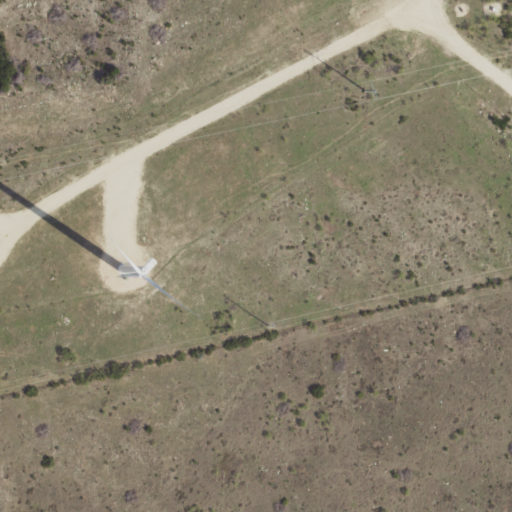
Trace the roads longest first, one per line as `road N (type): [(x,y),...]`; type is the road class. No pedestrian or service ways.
road 1 (residential): [(0,211),(83,242),(148,202),(340,0)]
road 2 (track): [(0,367),(83,262),(83,242)]
